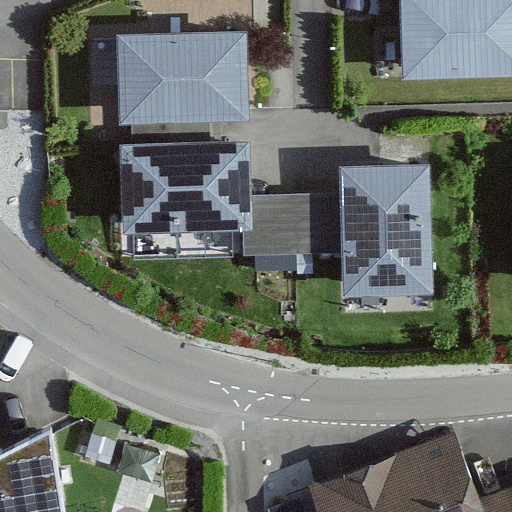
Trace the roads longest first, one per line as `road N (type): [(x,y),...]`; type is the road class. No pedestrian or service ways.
road 1 (residential): [(79,316),(177,367),(315,391),(511,388)]
road 2 (residential): [(290,0),(295,137)]
